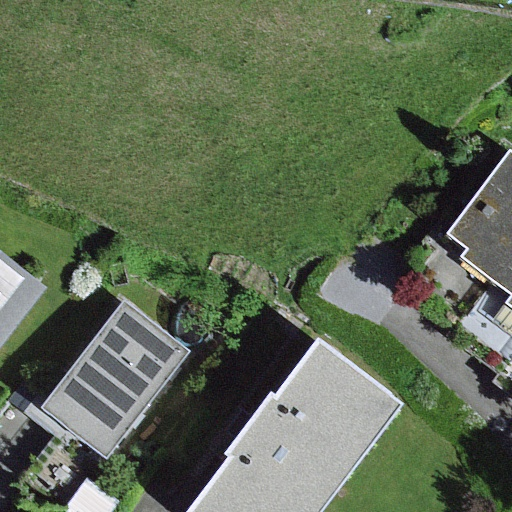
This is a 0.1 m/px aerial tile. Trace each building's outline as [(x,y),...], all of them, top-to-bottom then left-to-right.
[(511,154),(508,152),(446,239),(465,252),(459,260),(510,298),(503,305),(511,312),(511,154)] [(0,349),(46,289),(0,254),(0,349)] [(189,354),(121,303),(42,410),(106,459),(189,354)] [(324,511),(402,409),(318,342),(276,398),(270,395),(220,460),(227,464),(190,511),(324,511)] [(13,511),(0,502),(0,501),(0,511),(13,511)]
